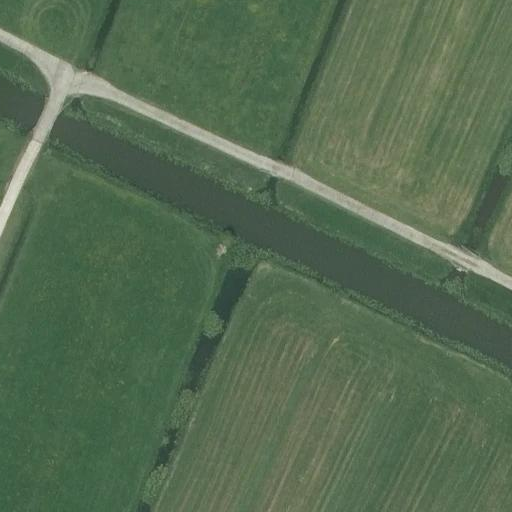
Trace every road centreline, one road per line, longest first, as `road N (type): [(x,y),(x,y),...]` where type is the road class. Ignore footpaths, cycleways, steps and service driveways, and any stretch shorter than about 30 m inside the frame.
road 1 (track): [(66,77),(511,286)]
road 2 (track): [(0,222),(66,77)]
